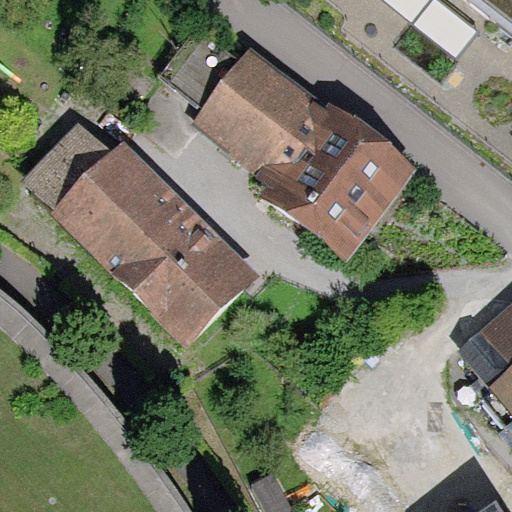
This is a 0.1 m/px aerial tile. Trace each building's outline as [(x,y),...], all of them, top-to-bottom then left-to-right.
[(511,0),(467,0),(511,34),(511,0)] [(241,59),(186,122),(273,184),(328,121),(241,59)] [(328,121),(273,184),(260,200),(349,264),(421,166),(343,106),(328,121)] [(126,160),(57,226),(193,353),(259,288),(126,160)] [(511,308),(463,353),(511,414),(511,308)] [(504,511),(494,497),(470,511),(504,511)]
